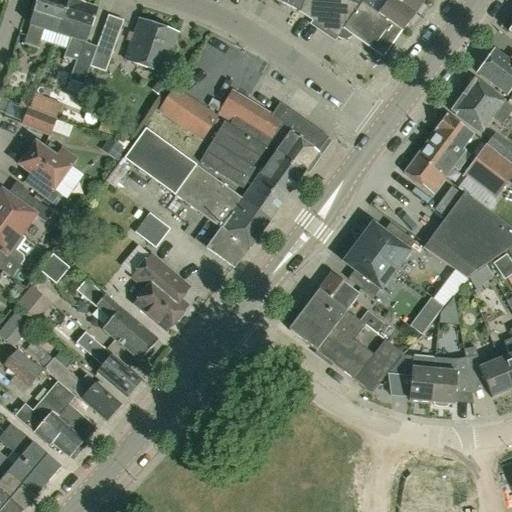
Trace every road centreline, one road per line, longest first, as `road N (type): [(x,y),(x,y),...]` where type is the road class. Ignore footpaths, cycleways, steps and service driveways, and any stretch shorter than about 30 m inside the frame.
road 1 (residential): [(386,126),(289,58),(155,0)]
road 2 (tertiary): [(234,328),(386,126)]
road 3 (residential): [(234,328),(351,413),(450,444)]
road 4 (tertiary): [(73,511),(234,328)]
road 5 (tertiary): [(386,126),(478,0)]
